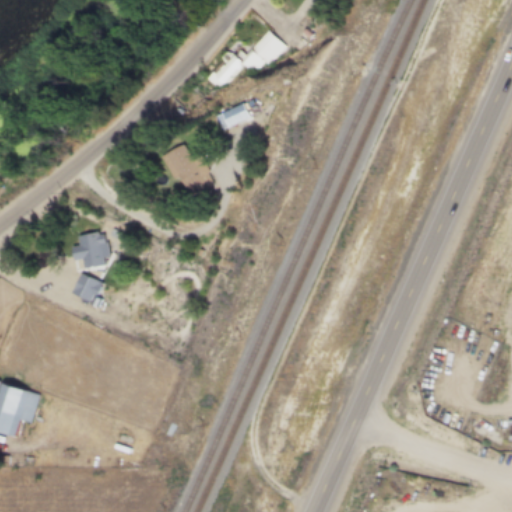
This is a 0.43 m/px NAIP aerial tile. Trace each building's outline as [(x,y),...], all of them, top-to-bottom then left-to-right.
[(218,78),(224,85),(247,64),(255,73),(285,47),(270,31),(218,78)] [(230,117),(236,131),(266,117),(260,104),(230,117)] [(176,156),(197,198),(226,184),(210,153),(204,157),(198,145),(176,156)] [(88,268),(107,267),(105,234),(82,235),(82,247),(76,247),(76,260),(87,260),(88,268)] [(75,294),(95,304),(106,283),(85,273),(75,294)] [(0,432),(18,437),(23,421),(34,424),(42,394),(0,382),(0,432)]
